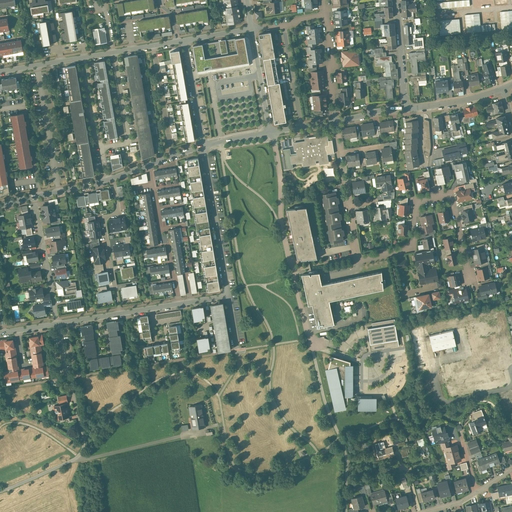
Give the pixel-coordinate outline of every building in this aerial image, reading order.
[(41,0),(37,0),(38,2),(36,3),(35,0),(37,12),(43,11),(41,0)] [(45,1),(44,0),(41,0),(43,11),(49,10),(49,13),(47,1),(45,1)] [(141,0),(138,0),(135,1),(137,10),(143,9),(141,0)] [(148,0),(141,0),(143,9),(149,8),(148,0)] [(408,0),(406,0),(401,0),(402,9),(410,8),(409,4),(408,0)] [(135,1),(128,2),(130,11),(137,10),(135,1)] [(236,2),(225,4),(227,15),(239,13),(239,9),(237,9),(236,2)] [(272,2),(269,3),(270,13),(280,12),(279,2),(272,2)] [(392,7),(384,8),(384,13),(379,13),(380,18),(382,18),(393,17),(392,7)] [(410,8),(402,9),(403,17),(410,16),(410,11),(410,8)] [(202,10),(195,11),(197,21),(203,20),(202,10)] [(340,11),(334,11),(335,15),(335,18),(347,17),(346,10),(340,11)] [(511,10),(500,11),(501,29),(511,28),(511,10)] [(195,11),(189,13),(190,22),(197,21),(195,11)] [(189,13),(182,14),(184,23),(190,22),(189,13)] [(239,13),(227,15),(229,25),(240,23),(239,16),(240,16),(239,13)] [(182,14),(176,15),(177,24),(179,24),(184,23),(182,14)] [(164,17),(158,18),(159,27),(166,26),(164,17)] [(347,17),(335,18),(336,22),(335,22),(336,26),(342,25),(348,24),(347,17)] [(158,18),(151,19),(153,28),(159,27),(158,18)] [(151,19),(145,20),(147,29),(153,28),(151,19)] [(440,20),(441,35),(461,33),(460,19),(440,20)] [(145,20),(138,21),(140,31),(147,29),(145,20)] [(394,23),(384,24),(385,36),(387,36),(395,35),(394,23)] [(415,24),(409,25),(403,25),(404,34),(412,34),(416,33),(416,29),(415,25),(415,24)] [(105,28),(93,30),(95,45),(100,44),(107,43),(105,28)] [(314,29),(309,29),(309,30),(309,36),(318,35),(318,32),(320,32),(320,31),(321,31),(321,30),(321,29),(320,29),(320,28),(314,29)] [(343,31),(337,32),(337,36),(338,37),(338,39),(349,38),(348,31),(348,30),(343,31)] [(271,32),(259,34),(263,59),(275,57),(271,32)] [(422,38),(412,39),(412,34),(404,34),(405,44),(414,43),(414,45),(419,44),(420,48),(423,48),(422,38)] [(318,35),(309,36),(310,43),(316,43),(321,42),(322,41),(322,40),(322,39),(321,39),(321,38),(319,38),(318,35)] [(395,35),(387,36),(387,40),(385,40),(385,39),(380,39),(380,41),(378,41),(378,46),(388,46),(388,49),(396,48),(395,35)] [(56,37),(43,40),(44,45),(53,44),(53,41),(56,41),(56,37)] [(245,37),(193,46),(198,74),(249,65),(248,55),(252,54),(249,40),(249,39),(249,38),(248,38),(247,37),(246,37),(245,37)] [(349,38),(338,39),(339,40),(338,41),(338,46),(345,45),(350,45),(350,44),(349,38)] [(314,49),(309,50),(310,57),(319,56),(318,53),(321,53),(321,52),(321,51),(321,50),(320,49),(314,49)] [(416,61),(414,61),(414,59),(425,58),(424,49),(416,50),(416,53),(408,53),(409,59),(411,59),(411,61),(412,73),(417,73),(416,61)] [(179,50),(170,52),(172,60),(172,63),(181,62),(179,50)] [(342,52),(342,57),(341,57),(342,61),(343,61),(343,66),(359,64),(357,50),(347,51),(342,52)] [(504,52),(496,53),(497,58),(498,58),(499,62),(500,67),(508,65),(507,60),(506,52),(506,51),(504,52)] [(383,54),(375,55),(376,60),(375,60),(375,61),(376,61),(376,63),(386,62),(386,65),(384,65),(385,76),(391,76),(390,64),(389,65),(389,62),(392,62),(391,56),(383,57),(383,54)] [(136,55),(126,57),(127,65),(125,65),(126,69),(128,68),(128,73),(139,71),(136,55)] [(319,56),(310,57),(311,64),(316,63),(322,63),(322,62),(322,61),(322,60),(321,60),(321,59),(319,59),(319,56)] [(105,60),(94,62),(97,80),(100,80),(100,82),(98,83),(104,118),(107,118),(107,120),(104,121),(107,139),(118,137),(105,60)] [(489,63),(482,65),(486,75),(491,73),(492,73),(493,73),(489,61),(488,61),(489,63)] [(508,65),(500,67),(502,76),(511,74),(509,65),(508,65)] [(457,67),(452,68),(454,83),(453,83),(454,92),(464,91),(463,82),(461,82),(461,79),(460,79),(459,71),(458,71),(458,66),(457,66),(457,67)] [(139,71),(128,73),(129,77),(127,77),(128,81),(130,81),(131,89),(132,88),(132,93),(133,101),(132,101),(132,105),(134,105),(134,109),(145,107),(142,92),(141,87),(142,87),(139,71)] [(322,71),(311,72),(311,76),(313,77),(313,81),(324,80),(323,77),(323,76),(322,71)] [(341,72),(336,73),(337,78),(338,78),(338,82),(342,82),(345,82),(346,81),(345,72),(341,72)] [(486,75),(484,75),(486,83),(494,81),(492,73),(491,73),(486,75)] [(478,74),(468,76),(470,85),(480,84),(478,74)] [(418,76),(410,77),(411,82),(413,82),(414,95),(419,95),(418,81),(426,81),(426,75),(418,76)] [(391,76),(385,76),(386,80),(378,80),(378,86),(386,85),(387,99),(393,99),(392,85),(394,85),(393,79),(391,79),(391,76)] [(8,79),(5,79),(4,78),(1,79),(3,91),(8,90),(12,89),(18,88),(17,85),(16,77),(14,78),(14,77),(8,78),(8,79)] [(447,80),(439,81),(439,79),(435,79),(436,92),(441,92),(441,91),(448,90),(448,91),(447,80)] [(324,80),(313,81),(313,84),(312,85),(313,89),(320,88),(324,88),(323,84),(324,83),(324,80)] [(362,81),(358,82),(358,84),(355,85),(356,89),(355,89),(356,98),(365,97),(364,88),(363,88),(362,81)] [(279,83),(268,85),(274,124),(286,122),(284,107),(286,106),(285,104),(283,104),(279,83)] [(343,93),(339,93),(340,96),(339,96),(340,102),(341,105),(345,104),(346,105),(348,105),(348,104),(349,104),(348,99),(349,98),(348,97),(348,95),(349,95),(349,94),(349,92),(343,93)] [(321,95),(313,96),(314,103),(326,102),(325,95),(321,95)] [(81,99),(70,101),(71,105),(72,105),(72,108),(71,108),(73,115),(74,115),(74,118),(73,119),(75,126),(76,129),(75,129),(76,137),(77,136),(78,140),(77,140),(77,143),(88,141),(81,99)] [(501,101),(492,104),(493,106),(494,111),(495,113),(503,111),(501,101)] [(145,107),(134,109),(135,114),(134,114),(134,118),(136,117),(137,125),(148,123),(145,107)] [(472,107),(467,108),(467,109),(464,110),(465,116),(466,119),(469,118),(470,118),(470,117),(473,117),(473,115),(477,114),(476,110),(476,107),(472,108),(472,107)] [(23,114),(12,116),(21,168),(32,166),(31,159),(32,159),(31,156),(30,156),(28,143),(29,143),(28,140),(27,140),(25,125),(26,124),(25,121),(24,121),(23,114)] [(458,114),(449,116),(450,121),(451,124),(452,124),(458,122),(459,122),(458,114)] [(504,116),(496,118),(496,120),(498,125),(498,128),(507,126),(504,116)] [(441,117),(433,118),(435,131),(443,129),(442,125),(443,125),(441,117)] [(416,120),(404,122),(405,127),(404,127),(405,133),(404,133),(405,139),(404,139),(405,145),(404,145),(404,151),(403,151),(406,168),(418,166),(415,149),(417,149),(416,143),(417,142),(416,137),(417,137),(416,131),(417,131),(416,126),(417,125),(416,120)] [(392,121),(379,123),(381,132),(394,130),(393,125),(392,121)] [(458,122),(452,124),(453,130),(454,136),(460,135),(458,122)] [(148,123),(137,125),(138,133),(137,133),(138,137),(139,137),(140,141),(150,139),(148,123)] [(373,124),(361,125),(363,135),(367,135),(367,136),(372,135),(375,135),(373,127),(373,124)] [(499,131),(491,133),(493,139),(509,135),(507,126),(498,128),(499,131)] [(355,127),(343,129),(344,139),(356,137),(357,137),(356,132),(355,127)] [(320,136),(305,138),(305,141),(293,143),(295,150),(297,150),(297,153),(291,154),(290,149),(282,150),(285,169),(293,168),(292,163),(303,162),(304,166),(316,164),(315,160),(319,159),(320,164),(328,163),(326,151),(325,151),(324,146),(328,145),(327,137),(321,138),(320,136)] [(150,139),(140,141),(141,145),(139,145),(140,149),(141,149),(143,157),(148,156),(149,156),(153,155),(150,139)] [(289,140),(282,141),(283,148),(291,147),(289,140)] [(511,146),(510,140),(502,142),(503,148),(504,151),(511,148),(511,146)] [(465,142),(457,144),(457,147),(458,147),(460,154),(467,153),(465,142)] [(457,147),(450,149),(453,159),(460,157),(460,154),(458,147),(457,147)] [(387,149),(381,150),(383,160),(387,159),(388,163),(393,162),(391,149),(391,148),(390,148),(387,148),(387,149)] [(450,149),(442,150),(445,161),(453,159),(450,149)] [(376,152),(365,154),(366,158),(366,163),(367,163),(367,164),(377,163),(376,152)] [(358,154),(347,156),(348,166),(359,164),(360,164),(359,159),(358,154)] [(121,156),(111,157),(113,170),(123,166),(121,156)] [(198,158),(185,160),(187,176),(201,174),(200,168),(199,164),(198,158)] [(442,158),(433,160),(435,166),(441,165),(444,164),(442,158)] [(455,165),(455,169),(457,174),(456,174),(458,182),(460,181),(460,182),(466,181),(466,180),(469,180),(468,177),(469,176),(468,172),(467,172),(466,167),(467,167),(466,162),(455,165)] [(441,168),(436,169),(438,175),(436,175),(438,184),(447,182),(447,181),(449,181),(448,176),(450,175),(448,166),(441,168)] [(176,168),(169,169),(170,177),(177,175),(176,168)] [(169,169),(161,170),(163,178),(170,177),(169,169)] [(161,170),(154,171),(155,179),(163,178),(161,170)] [(146,173),(131,179),(132,184),(148,181),(146,173)] [(201,174),(187,176),(190,191),(203,189),(202,183),(202,180),(201,174)] [(389,176),(381,177),(376,178),(377,186),(382,185),(383,190),(386,190),(387,195),(391,195),(390,190),(392,189),(389,176)] [(406,177),(398,179),(399,185),(400,185),(401,189),(405,188),(406,189),(410,188),(408,179),(408,177),(406,177)] [(424,177),(416,179),(419,191),(429,189),(427,181),(427,179),(425,179),(424,177)] [(363,181),(352,183),(354,193),(365,191),(363,181)] [(504,194),(511,192),(511,181),(502,184),(504,194)] [(7,183),(0,184),(0,195),(9,191),(8,190),(7,183)] [(179,187),(172,188),(173,196),(180,195),(179,187)] [(172,188),(165,190),(166,197),(173,196),(172,188)] [(100,189),(96,190),(97,192),(92,193),(94,202),(99,201),(98,200),(101,199),(100,191),(100,189)] [(100,191),(101,199),(110,198),(109,189),(100,191)] [(203,189),(190,191),(193,207),(206,205),(205,199),(204,195),(203,189)] [(465,190),(456,192),(459,202),(464,200),(465,201),(467,201),(468,199),(472,199),(470,189),(469,189),(465,190)] [(165,190),(157,191),(158,199),(166,197),(165,190)] [(335,192),(323,194),(324,198),(325,198),(326,206),(325,207),(327,214),(329,223),(328,223),(329,230),(330,230),(331,239),(330,239),(331,243),(343,241),(342,237),(340,237),(340,235),(344,234),(343,230),(339,230),(339,228),(341,228),(340,221),(338,221),(337,219),(341,218),(340,214),(337,214),(336,212),(338,212),(337,205),(335,205),(335,203),(338,202),(338,198),(334,198),(334,196),(336,196),(335,192)] [(92,193),(88,194),(88,193),(84,193),(85,195),(86,203),(89,202),(89,203),(94,202),(92,193)] [(150,193),(142,194),(143,203),(151,202),(150,193)] [(85,195),(76,197),(78,205),(86,204),(86,203),(85,195)] [(151,202),(143,203),(145,211),(152,209),(151,202)] [(49,205),(42,206),(43,214),(58,211),(55,211),(54,204),(49,205)] [(206,205),(193,207),(196,226),(209,224),(207,214),(207,211),(206,205)] [(400,205),(399,205),(397,205),(397,209),(399,209),(398,215),(408,215),(409,205),(407,205),(400,205)] [(384,206),(373,208),(373,211),(372,211),(373,219),(380,217),(380,218),(384,218),(385,218),(384,209),(385,209),(384,206)] [(182,207),(175,208),(176,216),(184,215),(182,207)] [(175,208),(168,209),(169,217),(176,216),(175,208)] [(306,208),(297,209),(295,209),(286,210),(297,259),(300,258),(301,260),(305,260),(306,260),(306,259),(308,259),(308,260),(317,259),(317,258),(313,241),(315,241),(314,237),(312,238),(306,208)] [(152,209),(145,211),(146,220),(154,219),(152,209)] [(168,209),(160,210),(162,218),(169,217),(168,209)] [(464,211),(462,211),(463,215),(462,216),(463,218),(464,219),(465,222),(473,220),(473,219),(474,218),(473,216),(472,215),(471,210),(471,209),(464,211)] [(58,211),(43,214),(44,222),(51,221),(56,220),(56,218),(55,212),(58,211)] [(366,211),(359,212),(360,217),(356,218),(357,223),(363,222),(363,223),(364,222),(364,221),(368,220),(366,211)] [(445,211),(438,213),(440,222),(449,220),(447,211),(445,211)] [(30,213),(18,216),(19,222),(30,220),(30,217),(30,213)] [(426,215),(420,217),(422,225),(430,224),(433,223),(431,215),(431,214),(426,215)] [(124,217),(117,218),(119,230),(126,229),(124,217)] [(117,218),(109,220),(111,231),(119,230),(117,218)] [(154,219),(146,220),(148,229),(155,228),(154,219)] [(30,220),(19,222),(21,229),(25,228),(31,227),(32,226),(31,223),(30,220)] [(96,221),(89,222),(90,230),(100,228),(100,226),(100,227),(98,220),(96,221)] [(209,224),(196,226),(199,245),(212,243),(211,237),(211,233),(210,233),(209,224)] [(430,224),(422,225),(420,226),(421,233),(428,231),(432,231),(432,230),(430,224)] [(404,225),(400,225),(399,229),(398,230),(398,233),(399,234),(407,235),(408,225),(404,225)] [(59,226),(47,228),(47,231),(46,232),(47,236),(55,235),(60,234),(59,234),(59,230),(60,228),(59,226)] [(480,228),(472,230),(472,233),(471,234),(471,235),(471,239),(472,238),(472,240),(476,239),(476,240),(485,237),(483,228),(483,227),(480,228)] [(100,228),(90,230),(91,238),(98,237),(101,236),(100,230),(101,230),(100,228)] [(155,228),(148,229),(149,238),(157,237),(155,228)] [(177,228),(170,230),(171,239),(179,238),(177,228)] [(390,246),(387,228),(374,231),(377,248),(390,246)] [(34,237),(23,239),(24,245),(21,245),(21,248),(30,247),(36,245),(34,237)] [(157,237),(149,238),(150,246),(158,244),(157,237)] [(179,238),(171,239),(173,248),(181,247),(179,238)] [(425,239),(423,239),(424,249),(430,248),(433,247),(431,238),(425,239)] [(451,238),(443,239),(445,247),(449,246),(450,248),(454,247),(451,238)] [(59,240),(51,242),(52,250),(65,248),(63,248),(62,245),(61,240),(59,240)] [(126,244),(121,244),(123,255),(130,254),(129,248),(128,243),(126,244)] [(212,243),(199,245),(199,248),(201,247),(203,257),(201,257),(202,260),(215,258),(214,252),(213,249),(212,243)] [(121,244),(114,246),(115,252),(115,257),(116,257),(123,255),(121,244)] [(100,246),(93,248),(93,251),(94,256),(105,254),(104,249),(103,249),(103,246),(100,246)] [(165,247),(156,248),(157,256),(167,254),(165,247)] [(181,247),(173,248),(174,257),(182,256),(181,247)] [(477,249),(472,250),(473,257),(485,254),(483,248),(483,247),(477,249)] [(156,248),(147,250),(147,255),(148,258),(157,256),(156,248)] [(431,250),(415,254),(421,284),(436,281),(438,281),(435,268),(429,270),(428,264),(434,262),(432,251),(432,250),(431,250)] [(32,252),(26,253),(27,255),(28,262),(30,261),(38,260),(37,251),(32,252)] [(64,254),(53,256),(54,264),(64,263),(66,262),(64,254)] [(105,254),(94,256),(94,260),(95,260),(95,263),(96,263),(102,262),(105,262),(105,258),(105,254)] [(451,255),(447,256),(447,257),(449,265),(457,263),(455,254),(451,255)] [(485,254),(473,257),(475,264),(480,263),(486,261),(485,254)] [(182,256),(174,257),(175,264),(183,263),(182,256)] [(215,258),(202,260),(204,276),(217,274),(216,268),(216,264),(215,258)] [(406,260),(396,262),(397,269),(407,267),(406,260)] [(183,263),(175,264),(177,274),(185,272),(183,263)] [(168,264),(159,266),(160,274),(170,272),(168,264)] [(150,268),(150,273),(151,275),(160,274),(159,266),(150,268)] [(127,268),(122,269),(123,278),(134,276),(132,267),(127,268)] [(41,271),(31,273),(31,272),(28,272),(27,268),(20,269),(21,274),(23,274),(25,280),(32,279),(32,281),(42,279),(41,271)] [(482,269),(477,270),(479,280),(489,278),(487,270),(486,268),(482,269)] [(57,270),(56,270),(57,278),(67,276),(66,269),(57,270)] [(104,272),(98,273),(99,282),(100,284),(109,282),(107,272),(104,272)] [(322,285),(319,273),(312,274),(311,274),(311,275),(310,275),(309,274),(308,274),(301,275),(302,275),(308,306),(312,305),(317,327),(317,328),(334,324),(329,301),(383,289),(383,290),(381,272),(322,285)] [(217,274),(204,276),(207,291),(207,292),(220,289),(219,283),(218,280),(217,274)] [(454,275),(448,276),(449,281),(450,280),(452,286),(460,284),(458,274),(454,275)] [(438,281),(436,281),(437,288),(444,286),(443,280),(438,281)] [(68,284),(57,286),(58,296),(64,295),(64,293),(65,293),(67,294),(68,292),(69,292),(70,295),(76,294),(75,291),(77,290),(75,282),(68,283),(68,284)] [(171,282),(162,284),(163,292),(173,290),(171,282)] [(494,283),(481,286),(482,292),(480,292),(481,296),(486,294),(496,292),(496,291),(498,290),(496,284),(495,284),(494,283)] [(162,284),(153,285),(154,293),(163,292),(162,284)] [(136,286),(123,288),(124,290),(122,290),(121,291),(121,292),(121,293),(122,293),(123,293),(123,296),(129,295),(137,294),(136,286)] [(38,288),(33,289),(33,290),(29,290),(31,298),(35,297),(36,298),(43,297),(43,295),(42,288),(39,289),(38,288)] [(458,291),(453,292),(453,293),(453,294),(453,297),(455,298),(455,302),(468,299),(469,298),(469,296),(468,295),(467,295),(466,289),(458,291)] [(98,292),(99,302),(107,301),(112,300),(110,290),(107,291),(98,292)] [(439,292),(431,293),(431,294),(432,298),(433,300),(440,298),(439,292)] [(429,294),(424,295),(424,296),(421,296),(416,297),(417,301),(418,301),(418,304),(417,305),(418,311),(424,309),(423,308),(431,307),(430,299),(432,298),(431,294),(429,295),(429,294)] [(75,301),(67,302),(68,309),(81,306),(80,300),(75,301)] [(222,303),(215,304),(215,305),(212,305),(214,316),(224,315),(222,303)] [(44,304),(33,306),(34,310),(32,312),(39,317),(40,315),(46,314),(44,307),(44,304)] [(200,307),(193,308),(195,319),(202,317),(204,317),(203,307),(200,307)] [(492,309),(471,315),(471,318),(493,313),(492,309)] [(493,313),(471,318),(473,325),(473,326),(507,318),(505,310),(493,313)] [(178,311),(155,315),(156,319),(179,315),(178,311)] [(148,315),(140,317),(141,324),(149,323),(148,315)] [(471,315),(451,319),(453,330),(473,325),(471,318),(471,315)] [(473,326),(466,327),(469,337),(464,338),(468,353),(468,354),(502,346),(511,343),(511,339),(511,335),(510,333),(507,318),(473,326)] [(225,319),(215,323),(220,351),(230,350),(225,319)] [(398,346),(394,319),(371,323),(372,327),(367,328),(370,344),(371,344),(372,350),(398,346)] [(451,319),(426,325),(429,336),(453,330),(451,319)] [(116,321),(107,322),(109,330),(110,333),(117,332),(116,329),(117,329),(116,321)] [(149,323),(141,324),(142,332),(150,330),(149,323)] [(91,324),(83,326),(84,334),(85,334),(86,337),(93,336),(92,333),(93,333),(91,324)] [(176,325),(169,327),(170,334),(178,333),(176,325)] [(418,328),(411,329),(419,373),(426,372),(418,328)] [(150,330),(142,332),(144,339),(147,339),(151,338),(150,330)] [(452,331),(429,337),(433,351),(456,346),(452,331)] [(117,335),(117,332),(110,333),(110,336),(109,336),(111,344),(119,342),(118,335),(117,335)] [(178,333),(170,334),(171,342),(179,341),(178,333)] [(39,344),(38,336),(30,337),(31,341),(29,341),(30,346),(32,346),(39,344)] [(93,336),(86,337),(86,340),(85,340),(86,347),(95,346),(94,339),(93,339),(93,336)] [(205,337),(198,338),(200,349),(207,348),(209,347),(208,337),(205,338),(205,337)] [(9,339),(4,340),(5,341),(6,348),(6,349),(14,348),(13,340),(9,340),(9,339)] [(179,341),(171,342),(172,351),(180,349),(179,341)] [(119,342),(111,344),(112,351),(112,350),(113,354),(120,352),(119,349),(121,349),(119,342)] [(167,343),(159,344),(161,352),(168,351),(167,343)] [(159,344),(152,346),(153,353),(161,352),(159,344)] [(95,346),(86,347),(87,354),(88,354),(89,357),(96,356),(95,353),(96,353),(95,346)] [(152,346),(144,347),(146,355),(153,353),(152,346)] [(502,346),(468,354),(468,353),(467,354),(468,357),(473,356),(473,358),(441,366),(445,384),(503,370),(500,358),(505,357),(502,346)] [(33,354),(32,354),(32,358),(33,357),(34,361),(42,359),(41,357),(42,357),(42,352),(41,353),(33,354)] [(15,353),(7,354),(8,358),(6,358),(7,363),(8,363),(8,365),(17,363),(16,360),(17,360),(17,357),(16,357),(15,353)] [(120,354),(112,356),(109,357),(110,363),(113,362),(113,363),(122,362),(120,354)] [(109,356),(101,358),(102,364),(102,365),(110,364),(110,363),(109,357),(109,356)] [(97,358),(89,359),(91,367),(99,366),(98,365),(102,364),(101,358),(97,359),(97,358)] [(339,360),(333,358),(330,369),(326,369),(335,410),(345,408),(346,411),(347,410),(345,402),(346,402),(346,396),(352,396),(352,386),(354,386),(354,380),(352,380),(352,365),(348,365),(348,363),(342,361),(343,359),(339,358),(339,360)] [(43,367),(35,369),(35,371),(36,376),(36,377),(40,376),(40,377),(44,377),(44,375),(43,369),(43,367)] [(26,368),(22,369),(22,372),(23,378),(23,379),(27,379),(27,378),(30,377),(29,369),(26,369),(26,368)] [(503,370),(445,384),(448,399),(507,385),(503,370)] [(10,372),(9,372),(9,373),(10,380),(11,382),(16,381),(16,379),(19,379),(18,373),(18,371),(10,372)] [(66,395),(58,397),(60,404),(60,405),(66,404),(65,403),(68,402),(66,395)] [(376,398),(358,398),(358,409),(366,409),(366,412),(374,412),(374,410),(368,410),(368,409),(376,409),(376,398)] [(60,405),(55,406),(58,419),(69,417),(66,403),(66,404),(60,405)] [(201,404),(189,407),(193,429),(205,427),(201,404)] [(479,419),(469,423),(473,434),(483,430),(481,426),(486,425),(482,413),(477,414),(479,419)] [(444,427),(441,428),(440,426),(436,427),(437,429),(432,430),(432,431),(431,433),(432,435),(434,436),(435,436),(436,440),(434,440),(435,440),(438,439),(448,437),(448,435),(447,434),(446,434),(444,428),(444,427)] [(511,439),(510,440),(510,441),(503,443),(504,449),(511,447),(511,439)] [(378,443),(375,444),(377,451),(385,449),(383,441),(378,443)] [(449,447),(444,448),(448,463),(450,462),(450,463),(454,462),(460,460),(456,445),(449,447)] [(377,451),(376,451),(379,459),(394,455),(392,447),(385,449),(377,451)] [(407,448),(401,450),(403,457),(409,455),(407,448)] [(496,453),(477,460),(479,465),(478,465),(480,471),(486,469),(486,468),(500,463),(498,458),(496,453)] [(454,462),(450,463),(450,462),(448,463),(446,463),(448,470),(447,470),(448,470),(455,466),(454,462)] [(466,462),(460,464),(461,470),(468,469),(466,462)] [(465,478),(454,481),(456,491),(468,488),(465,478)] [(507,486),(498,487),(497,487),(498,492),(499,497),(500,497),(499,495),(507,494),(507,495),(511,494),(511,486),(511,484),(506,485),(507,486)] [(443,486),(438,488),(441,496),(451,494),(448,485),(443,486)] [(432,489),(421,492),(423,501),(435,498),(432,489)] [(384,491),(371,495),(373,500),(374,500),(375,503),(387,499),(385,494),(384,491)] [(391,493),(385,494),(387,499),(388,499),(391,510),(395,509),(391,493)] [(361,495),(351,498),(354,508),(354,509),(357,508),(364,506),(361,495)] [(396,498),(395,498),(398,508),(404,506),(409,505),(406,495),(401,497),(396,498)] [(490,501),(480,503),(481,503),(482,511),(491,511),(492,511),(491,511),(489,501),(490,501)]
